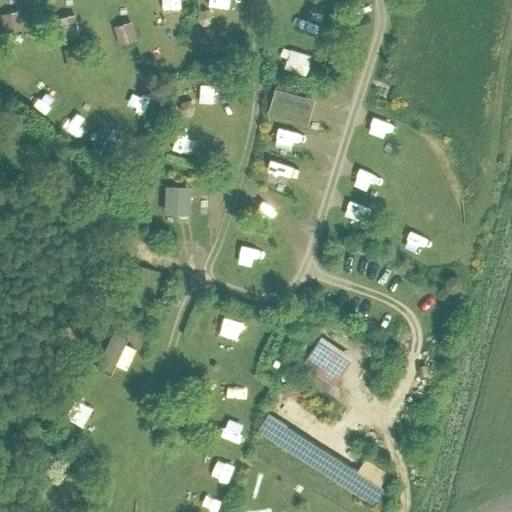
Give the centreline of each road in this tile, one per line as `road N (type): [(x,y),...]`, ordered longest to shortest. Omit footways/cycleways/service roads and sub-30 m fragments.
road 1 (track): [(379,0),(382,27),(305,268),(289,293),(269,302),(214,284),(191,291),(170,350)]
road 2 (track): [(305,268),(409,313),(415,356),(389,434),(405,486)]
road 3 (track): [(214,284),(207,271),(257,87),(261,0)]
